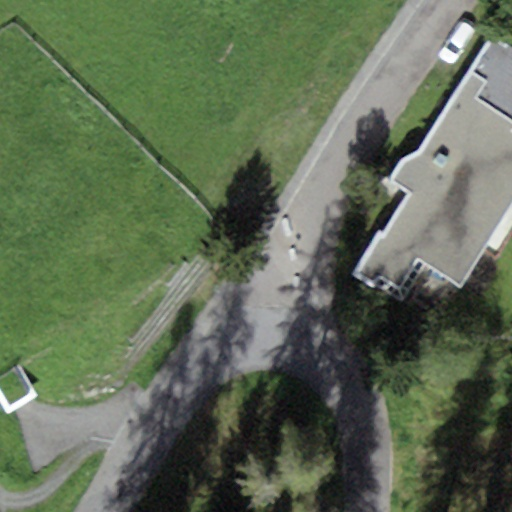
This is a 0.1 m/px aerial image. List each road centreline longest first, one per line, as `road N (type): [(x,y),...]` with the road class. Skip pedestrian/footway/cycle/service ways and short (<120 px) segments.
road 1 (residential): [(448,0),(272,268)]
road 2 (residential): [(272,268),(109,511)]
road 3 (residential): [(367,511),(357,415),(272,268)]
road 4 (track): [(128,480),(111,465),(91,466),(43,506),(17,508),(0,492)]
